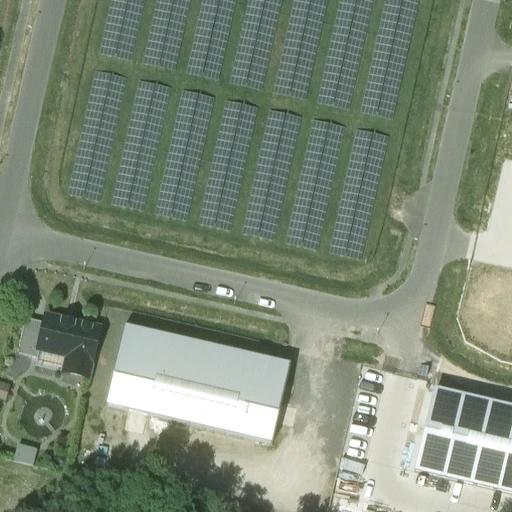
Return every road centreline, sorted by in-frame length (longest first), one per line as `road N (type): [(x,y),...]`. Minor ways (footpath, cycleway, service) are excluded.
road 1 (unclassified): [(486,0),(422,289),(405,305),(373,319),(0,236)]
road 2 (unclassified): [(0,216),(49,0)]
